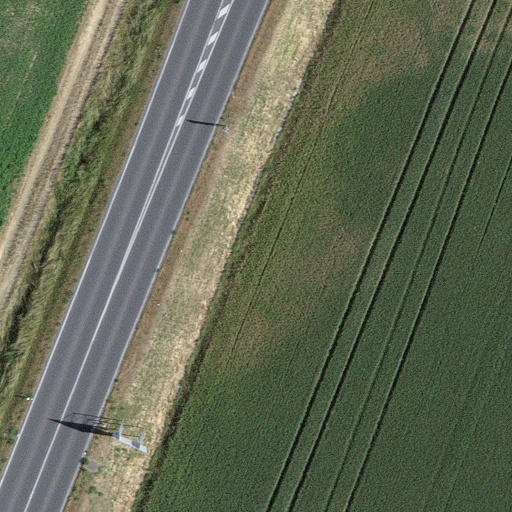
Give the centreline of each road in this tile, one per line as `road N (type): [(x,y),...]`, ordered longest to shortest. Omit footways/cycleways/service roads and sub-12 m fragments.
road 1 (secondary): [(228,0),(25,511)]
road 2 (track): [(113,0),(0,278)]
